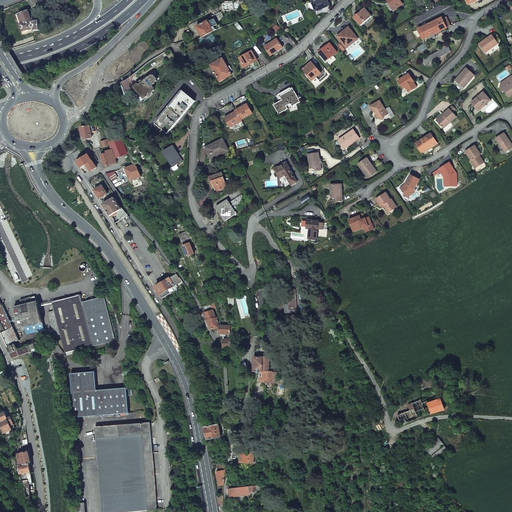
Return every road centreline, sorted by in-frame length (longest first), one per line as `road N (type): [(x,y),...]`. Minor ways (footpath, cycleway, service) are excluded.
road 1 (residential): [(77,127),(219,342),(230,448),(225,511)]
road 2 (primary): [(43,184),(111,252),(183,372),(213,511)]
road 3 (unclassified): [(393,431),(379,390),(317,281),(290,263),(262,227),(250,230),(250,275),(207,237)]
road 4 (residential): [(508,0),(469,19),(467,44),(431,86),(417,120),(389,144),(388,158),(397,165),(433,159),(511,110)]
road 5 (residential): [(207,237),(188,197),(199,111),(289,56),(349,0)]
road 6 (residential): [(93,86),(112,85),(176,48),(139,142),(177,201)]
road 7 (residential): [(0,339),(28,414),(41,511)]
road 8 (trunk): [(0,71),(87,42),(141,0)]
road 9 (trunk): [(56,105),(61,81),(152,0)]
road 10 (track): [(393,431),(430,419),(511,419)]
